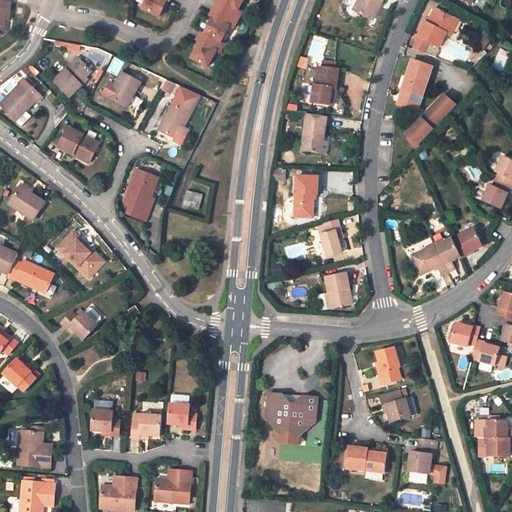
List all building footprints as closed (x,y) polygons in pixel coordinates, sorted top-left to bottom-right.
[(170,0),(148,0),(144,9),(161,17),(167,4),(168,1),(170,1),(170,0)] [(245,0),(224,0),(223,2),(222,2),(217,10),(239,22),(244,13),(240,11),(245,0)] [(382,2),(382,0),(360,0),(355,10),(369,18),(378,1),(382,2)] [(9,19),(11,3),(0,1),(0,35),(0,34),(0,31),(4,28),(5,19),(9,19)] [(440,47),(447,34),(449,35),(453,28),(449,25),(453,16),(436,7),(429,22),(426,21),(419,37),(420,37),(414,49),(437,57),(441,49),(439,48),(439,47),(440,47)] [(214,19),(206,35),(222,43),(231,28),(235,30),(239,22),(217,10),(213,18),(214,19)] [(451,36),(460,20),(453,16),(449,25),(453,28),(449,35),(451,36)] [(206,35),(204,34),(200,42),(201,43),(193,59),(209,68),(218,52),(222,54),(226,46),(222,43),(206,35)] [(92,73),(78,58),(53,81),(69,99),(83,86),(80,83),(92,73)] [(420,95),(432,64),(414,58),(403,89),(404,90),(399,104),(408,108),(413,93),(420,96),(420,95)] [(322,61),(321,67),(335,70),(336,63),(322,61)] [(320,67),(317,86),(316,85),(314,101),(330,104),(333,88),(336,88),(339,70),(335,70),(321,67),(320,67)] [(124,73),(122,72),(115,86),(111,83),(105,95),(129,108),(142,83),(130,76),(124,73)] [(44,97),(33,87),(25,78),(19,83),(21,85),(1,105),(17,121),(22,126),(32,116),(26,111),(37,100),(39,102),(44,97)] [(168,80),(162,90),(171,94),(177,84),(168,80)] [(421,141),(459,100),(448,90),(429,110),(430,112),(427,116),(425,114),(410,131),(421,141)] [(417,111),(423,96),(420,95),(420,96),(413,93),(408,108),(417,111)] [(196,107),(178,97),(160,130),(175,139),(182,127),(185,128),(196,107)] [(307,113),(301,150),(322,153),(324,141),(321,140),(321,135),(325,136),(328,116),(307,113)] [(182,127),(175,139),(178,140),(184,143),(191,131),(185,128),(182,127)] [(100,144),(69,128),(59,147),(74,155),(76,152),(91,160),(100,144)] [(74,155),(90,163),(91,160),(76,152),(74,155)] [(511,160),(503,156),(496,173),(498,173),(495,179),(511,186),(511,160)] [(137,170),(124,203),(130,206),(127,213),(146,220),(153,205),(149,203),(159,178),(137,170)] [(315,218),(317,194),(320,193),(321,176),(299,177),(296,217),(315,218)] [(491,183),(483,200),(501,209),(509,192),(511,193),(511,191),(511,186),(495,179),(493,184),(491,183)] [(45,203),(20,187),(9,204),(34,221),(45,203)] [(202,195),(187,191),(184,205),(198,209),(202,195)] [(342,233),(338,219),(318,225),(321,234),(327,256),(342,252),(338,235),(342,233)] [(75,238),(77,236),(66,226),(64,228),(75,238)] [(89,247),(77,236),(75,238),(64,228),(50,242),(73,263),(89,247)] [(483,246),(475,228),(458,235),(459,238),(454,240),(461,256),(462,258),(468,256),(467,254),(475,250),(483,246)] [(327,256),(321,234),(316,236),(322,258),(327,256)] [(456,269),(453,260),(461,256),(454,240),(453,239),(446,243),(445,240),(436,244),(449,272),(456,269)] [(0,272),(9,277),(16,261),(19,254),(5,247),(6,245),(0,242),(0,272)] [(449,272),(436,244),(427,248),(428,251),(421,254),(420,251),(413,254),(418,264),(417,265),(421,273),(421,274),(429,271),(439,266),(442,275),(449,272)] [(47,294),(55,274),(25,260),(23,264),(16,261),(9,277),(47,294)] [(328,276),(331,293),(334,307),(354,303),(348,272),(328,276)] [(503,302),(501,309),(498,308),(497,314),(507,317),(511,318),(511,293),(506,292),(503,302)] [(140,313),(136,306),(129,311),(133,317),(140,313)] [(89,309),(85,313),(97,325),(101,320),(101,317),(93,309),(89,309)] [(85,313),(84,312),(79,317),(73,312),(62,324),(67,329),(70,326),(76,332),(85,340),(98,326),(97,325),(85,313)] [(505,323),(508,323),(506,331),(503,341),(511,343),(511,318),(507,317),(505,323)] [(466,326),(457,323),(452,341),(468,346),(469,344),(475,346),(478,338),(481,327),(474,324),(473,327),(466,326)] [(67,329),(74,335),(76,332),(70,326),(67,329)] [(13,339),(0,329),(0,334),(10,343),(13,339)] [(0,334),(0,354),(3,351),(9,355),(18,344),(13,339),(10,343),(0,334)] [(499,354),(501,347),(490,344),(483,343),(484,340),(478,338),(475,346),(472,359),(496,365),(496,364),(505,366),(507,357),(499,354)] [(380,361),(383,372),(379,373),(383,384),(401,379),(398,368),(401,368),(395,348),(378,352),(380,361)] [(40,375),(28,364),(26,367),(17,359),(4,374),(18,387),(19,386),(24,391),(29,386),(40,375)] [(405,400),(409,414),(418,412),(414,395),(411,395),(409,386),(399,389),(399,391),(402,400),(405,400)] [(384,405),(387,404),(389,412),(391,421),(409,414),(405,400),(402,400),(399,391),(381,396),(384,405)] [(269,393),(267,419),(280,436),(291,428),(299,437),(315,423),(318,397),(304,396),(295,404),(291,403),(283,394),(269,393)] [(190,403),(191,396),(172,394),(171,401),(190,403)] [(304,396),(283,394),(291,403),(295,404),(304,396)] [(197,415),(189,414),(190,406),(170,404),(169,424),(179,424),(189,425),(188,430),(196,430),(197,415)] [(113,413),(94,411),(92,431),(102,432),(112,433),(113,413)] [(161,416),(142,414),(142,418),(141,423),(140,434),(149,435),(160,437),(161,416)] [(508,420),(489,420),(489,428),(487,428),(487,437),(511,437),(511,429),(508,430),(508,420)] [(112,433),(112,436),(119,437),(120,421),(113,421),(112,433)] [(132,438),(139,439),(140,434),(141,423),(136,422),(133,422),(132,438)] [(280,436),(280,440),(299,442),(299,437),(291,428),(280,436)] [(53,451),(43,450),(43,445),(45,433),(30,432),(21,431),(17,465),(51,469),(53,451)] [(410,469),(430,471),(432,451),(436,452),(437,439),(420,437),(419,451),(412,451),(410,469)] [(479,437),(479,456),(487,456),(489,456),(489,447),(486,447),(487,437),(479,437)] [(489,447),(489,456),(509,456),(509,451),(509,446),(511,446),(511,437),(487,437),(486,447),(489,447)] [(368,448),(350,446),(347,468),(367,470),(366,478),(382,480),(383,473),(385,473),(388,454),(368,451),(368,448)] [(446,484),(447,465),(436,464),(435,483),(446,484)] [(174,470),(173,480),(168,480),(157,479),(155,502),(189,505),(192,471),(174,470)] [(119,477),(118,487),(113,486),(102,485),(100,508),(135,511),(138,479),(119,477)] [(55,484),(23,481),(20,511),(43,511),(44,507),(44,501),(54,502),(55,484)]
